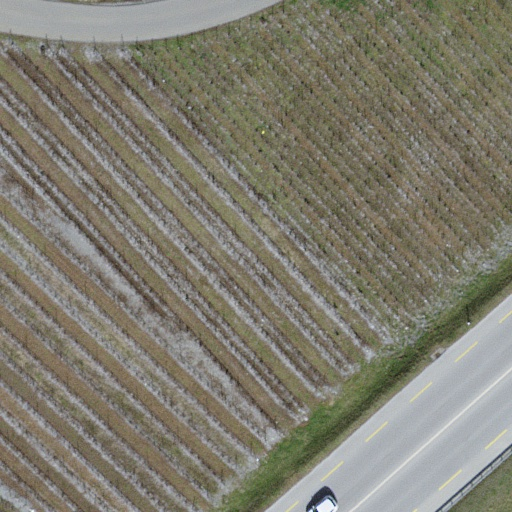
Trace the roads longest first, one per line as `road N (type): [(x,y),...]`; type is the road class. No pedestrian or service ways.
road 1 (residential): [(235,0),(182,18),(121,24),(0,9)]
road 2 (primary): [(511,364),(345,511)]
